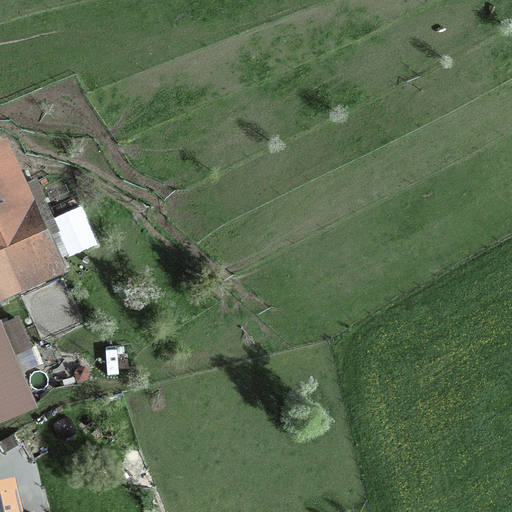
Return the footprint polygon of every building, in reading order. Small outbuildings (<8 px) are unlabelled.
[(23,286),(60,269),(5,145),(0,147),(0,251),(7,249),(23,286)] [(13,354),(29,348),(17,318),(1,325),(13,354)] [(0,418),(33,405),(0,328),(0,418)] [(32,459),(48,447),(39,434),(23,446),(32,459)] [(17,511),(12,488),(0,491),(0,511),(17,511)]
